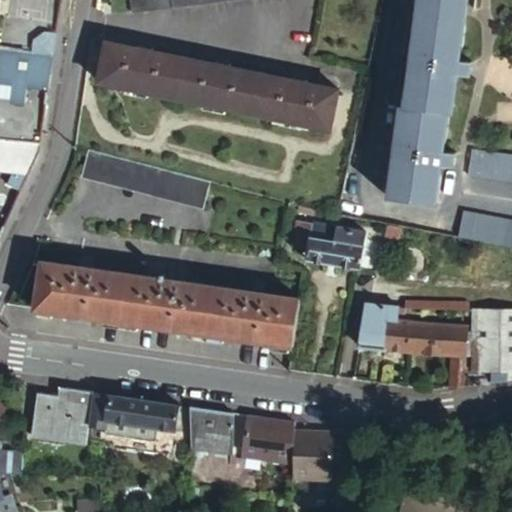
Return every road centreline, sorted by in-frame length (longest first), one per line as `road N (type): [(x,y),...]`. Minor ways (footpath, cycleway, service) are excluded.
road 1 (residential): [(511,404),(429,416),(0,347)]
road 2 (unclassified): [(76,0),(54,149),(0,268)]
road 3 (unknown): [(92,14),(284,35)]
